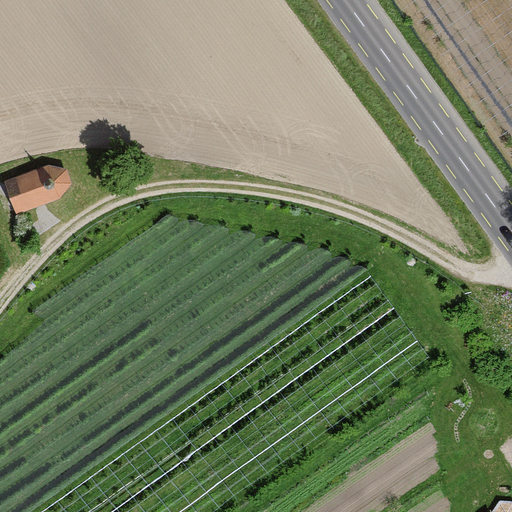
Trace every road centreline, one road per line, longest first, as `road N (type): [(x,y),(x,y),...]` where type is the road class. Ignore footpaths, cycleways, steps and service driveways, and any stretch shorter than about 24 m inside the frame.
road 1 (track): [(0,302),(79,219),(125,195),(181,185),(313,199),(477,273),(511,269)]
road 2 (secondary): [(345,0),(511,229)]
